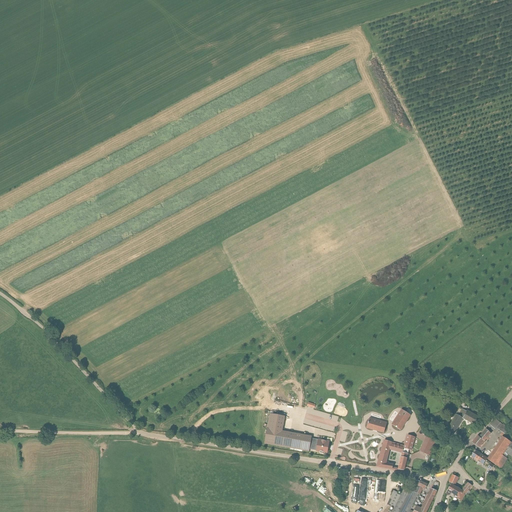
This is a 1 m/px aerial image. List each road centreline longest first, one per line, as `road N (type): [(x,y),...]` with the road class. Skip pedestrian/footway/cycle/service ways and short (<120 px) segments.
road 1 (unclassified): [(139,433),(443,476)]
road 2 (unclassified): [(139,433),(0,293)]
road 3 (unclassified): [(0,431),(139,433)]
